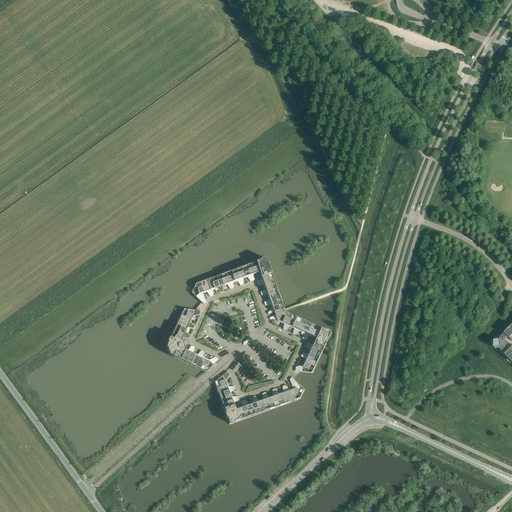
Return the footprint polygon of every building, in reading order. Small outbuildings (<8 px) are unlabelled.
[(267,257),(256,261),(260,273),(261,276),(260,276),(260,277),(272,272),(267,257)] [(256,261),(251,262),(255,274),(260,273),(256,261)] [(253,275),(255,274),(251,262),(246,264),(252,281),(254,281),(255,279),(253,278),(253,275)] [(252,281),(246,264),(241,266),(245,278),(247,277),(250,282),(252,281)] [(243,279),(245,278),(241,266),(236,268),(242,285),(244,284),(243,279)] [(242,285),(236,268),(231,270),(235,282),(237,281),(240,286),(242,285)] [(233,283),(235,282),(231,270),(226,272),(232,289),(233,288),(233,283)] [(232,289),(226,272),(220,273),(225,285),(227,285),(230,289),(232,289)] [(256,282),(257,284),(274,277),(272,272),(260,277),(261,279),(258,281),(257,280),(256,282)] [(223,286),(225,285),(220,273),(215,275),(221,292),(223,292),(223,286)] [(221,292),(215,275),(210,277),(215,289),(217,288),(220,293),(221,292)] [(212,290),(215,289),(210,277),(205,279),(211,296),(213,295),(212,290)] [(257,284),(258,285),(263,285),(264,287),(276,283),(274,277),(257,284)] [(211,296),(205,279),(200,281),(204,293),(207,292),(210,297),(211,296)] [(203,293),(204,293),(200,281),(195,283),(191,292),(204,304),(206,302),(203,293)] [(276,283),(264,287),(265,289),(260,292),(261,294),(278,288),(276,283)] [(261,294),(261,296),(267,295),(268,297),(280,293),(278,288),(261,294)] [(280,293),(268,297),(268,299),(264,302),(264,304),(282,298),(280,293)] [(264,304),(265,306),(270,305),(271,307),(283,303),(282,298),(264,304)] [(283,303),(271,307),(272,309),(267,312),(268,314),(274,312),(283,309),(285,308),(283,303)] [(200,311),(183,309),(180,315),(192,320),(193,316),(200,315),(200,311)] [(277,321),(282,323),(287,311),(284,313),(283,311),(283,309),(274,312),(275,314),(275,315),(269,318),(270,319),(277,319),(277,321)] [(284,330),(292,314),(287,311),(282,323),(284,324),(283,329),(284,330)] [(297,316),(292,314),(284,330),(286,331),(289,327),(292,328),(297,316)] [(180,315),(178,320),(194,327),(195,326),(191,322),(192,320),(180,315)] [(294,335),(302,318),(297,316),(292,328),(294,329),(293,334),(294,335)] [(307,321),(302,318),(294,335),(296,335),(299,331),(301,332),(307,321)] [(175,325),(187,330),(188,328),(193,329),(194,327),(178,320),(175,325)] [(304,339),(312,323),(307,321),(301,332),(303,333),(302,339),(304,339)] [(317,325),(312,323),(304,339),(306,340),(307,339),(307,338),(309,336),(311,337),(317,325)] [(175,325),(173,329),(189,337),(190,335),(186,332),(187,330),(175,325)] [(311,337),(316,339),(321,327),(317,325),(311,337)] [(316,339),(314,342),(313,342),(325,347),(332,332),(321,327),(316,339)] [(503,330),(502,331),(511,340),(511,332),(506,327),(503,330)] [(173,329),(171,334),(182,340),(183,338),(189,339),(189,337),(173,329)] [(511,343),(511,342),(511,340),(502,331),(495,338),(495,339),(494,339),(493,340),(492,341),(492,342),(491,343),(511,343)] [(171,334),(165,346),(169,355),(180,361),(186,349),(185,349),(183,349),(182,348),(181,347),(185,345),(184,343),(180,344),(180,343),(180,341),(182,340),(171,334)] [(307,343),(306,345),(322,352),(325,347),(313,342),(312,344),(309,343),(309,342),(307,343)] [(491,343),(491,344),(492,344),(492,345),(492,346),(493,346),(493,347),(494,347),(494,348),(495,348),(503,356),(502,356),(503,356),(511,346),(511,344),(511,343),(491,343)] [(308,352),(320,357),(322,352),(306,345),(305,346),(309,350),(308,352)] [(188,350),(186,349),(180,361),(185,363),(193,346),(191,346),(188,350)] [(194,347),(193,346),(185,363),(190,365),(195,354),(193,353),(194,347)] [(511,354),(511,346),(503,356),(506,360),(507,360),(511,354)] [(190,365),(195,368),(203,351),(201,350),(198,355),(195,354),(190,365)] [(203,351),(195,368),(200,370),(205,358),(203,357),(204,352),(203,351)] [(318,362),(320,357),(308,352),(307,354),(302,353),(301,354),(318,362)] [(305,359),(304,361),(315,367),(318,362),(301,354),(301,356),(305,359)] [(209,360),(205,358),(200,370),(206,373),(218,360),(215,357),(209,360)] [(315,367),(304,361),(302,365),(295,367),(295,371),(313,373),(315,367)] [(213,383),(215,387),(216,389),(228,384),(226,380),(230,375),(227,372),(213,383)] [(293,388),(291,389),(296,401),(300,399),(305,390),(292,377),(290,379),(293,388)] [(216,389),(217,394),(235,388),(234,386),(229,387),(228,384),(216,389)] [(286,385),(284,386),(290,403),(296,401),(291,389),(288,390),(286,385)] [(283,392),(281,392),(285,405),(290,403),(284,386),(282,386),(283,392)] [(219,399),(231,395),(231,392),(235,389),(235,388),(217,394),(219,399)] [(273,395),(271,396),(275,408),(280,406),(274,389),(272,390),(273,395)] [(276,389),(274,389),(280,406),(285,405),(281,392),(279,393),(276,389)] [(265,392),(264,393),(270,410),(275,408),(271,396),(268,397),(265,392)] [(263,399),(260,400),(265,412),(270,410),(264,393),(262,394),(263,399)] [(219,399),(221,404),(238,398),(238,396),(232,397),(231,395),(219,399)] [(255,396),(254,397),(260,414),(265,412),(260,400),(258,401),(255,396)] [(253,403),(250,403),(255,416),(260,414),(254,397),(252,397),(253,403)] [(221,404),(223,409),(235,405),(234,403),(237,401),(238,401),(239,400),(238,398),(221,404)] [(242,406),(240,407),(245,419),(250,417),(243,400),(242,401),(241,403),(242,403),(242,406)] [(245,400),(243,400),(250,417),(255,416),(250,403),(248,404),(245,400)] [(235,409),(234,405),(235,405),(223,409),(229,425),(240,421),(235,409)] [(240,407),(235,409),(240,421),(245,419),(240,407)]
